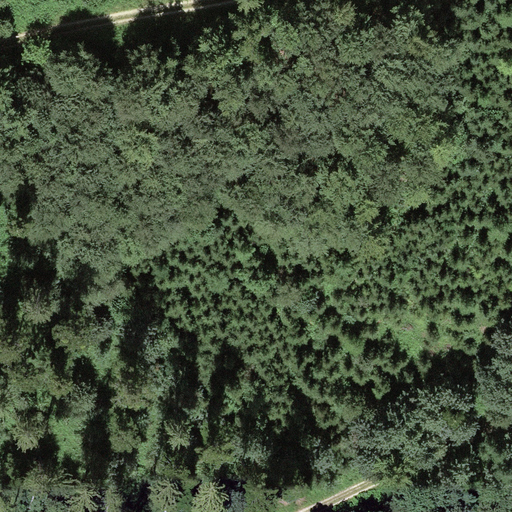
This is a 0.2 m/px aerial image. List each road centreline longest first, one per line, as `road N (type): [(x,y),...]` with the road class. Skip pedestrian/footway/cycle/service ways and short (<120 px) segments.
road 1 (track): [(511,415),(306,511)]
road 2 (track): [(0,41),(185,0)]
